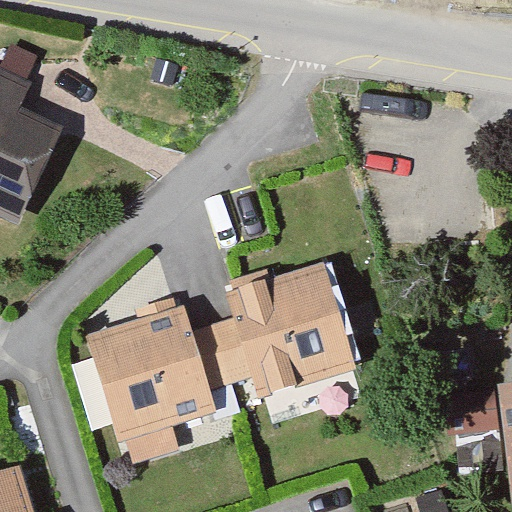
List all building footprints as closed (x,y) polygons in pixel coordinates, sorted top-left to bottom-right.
[(67,103),(0,79),(0,212),(26,221),(67,103)] [(329,273),(230,298),(235,319),(251,378),(255,396),(354,371),(329,273)] [(187,316),(92,346),(123,444),(218,414),(211,390),(192,332),(187,316)] [(235,319),(192,332),(211,390),(251,378),(235,319)] [(511,392),(502,393),(511,468),(511,392)] [(34,511),(23,469),(0,476),(0,511),(34,511)]
